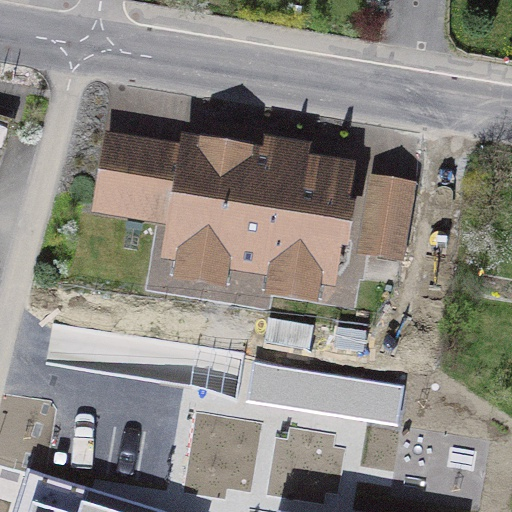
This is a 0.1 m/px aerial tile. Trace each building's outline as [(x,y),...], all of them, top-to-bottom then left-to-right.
[(0,158),(12,121),(0,119),(0,158)] [(172,253),(326,279),(332,240),(344,242),(349,211),(337,209),(344,171),(300,164),(302,152),(269,147),(267,158),(190,146),(188,155),(111,142),(101,205),(178,218),(172,253)] [(408,189),(374,184),(363,248),(398,254),(408,189)] [(254,365),(248,401),(395,425),(401,388),(254,365)] [(150,511),(32,477),(21,511),(150,511)]
